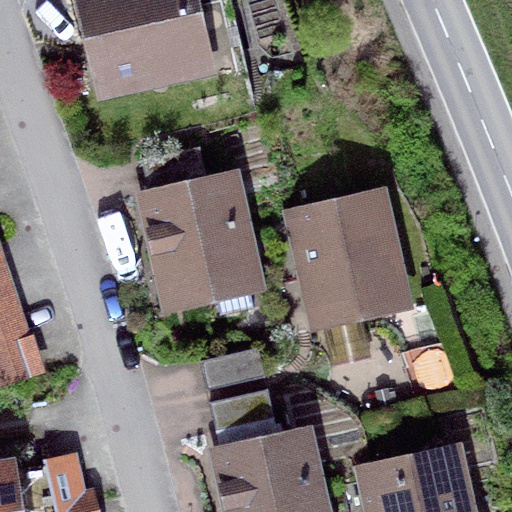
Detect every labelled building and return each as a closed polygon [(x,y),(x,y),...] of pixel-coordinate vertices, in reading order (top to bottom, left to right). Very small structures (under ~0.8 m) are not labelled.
[(191,54),(204,112),(244,103),(223,11),(191,18),(186,0),(83,0),(104,86),(157,74),(155,62),(191,54)] [(141,160),(147,189),(205,176),(199,147),(141,160)] [(248,271),(251,284),(280,277),(268,224),(239,230),(227,181),(149,199),(154,221),(145,234),(148,250),(163,259),(172,302),(214,292),(211,280),(248,271)] [(398,302),(375,199),(268,224),(280,277),(309,271),(317,307),(353,299),(356,311),(398,302)] [(0,380),(30,370),(0,279),(0,380)] [(199,361),(206,390),(264,377),(257,348),(199,361)] [(209,402),(215,431),(273,418),(266,389),(209,402)] [(347,511),(342,484),(312,491),(300,437),(222,454),(227,476),(218,491),(221,505),(232,511),(347,511)] [(370,472),(371,477),(342,484),(347,511),(460,511),(448,455),(370,472)] [(83,511),(72,460),(7,470),(13,511),(83,511)] [(0,511),(13,511),(7,470),(0,471),(0,511)]
